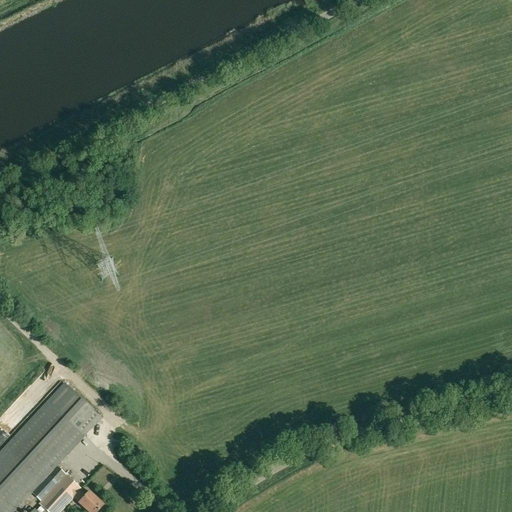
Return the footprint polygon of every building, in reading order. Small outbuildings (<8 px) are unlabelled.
[(99,198),(91,199),(84,201),(85,207),(100,205),(99,198)] [(64,383),(46,403),(84,436),(101,418),(64,383)] [(46,403),(0,452),(0,511),(13,511),(31,493),(84,436),(46,403)] [(47,511),(60,511),(81,489),(57,466),(31,493),(42,502),(40,504),(47,511)] [(81,489),(73,498),(87,511),(97,511),(104,506),(89,492),(87,495),(81,489)]
